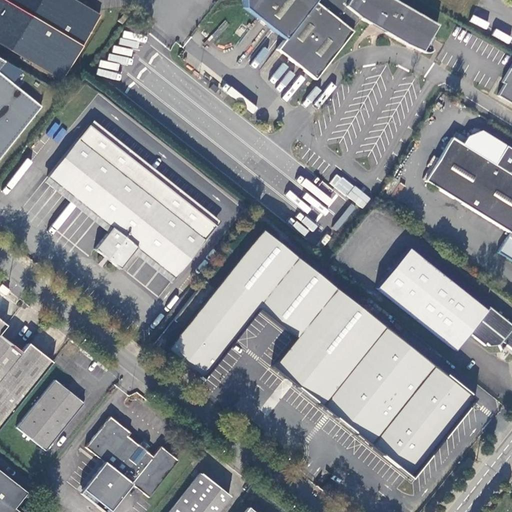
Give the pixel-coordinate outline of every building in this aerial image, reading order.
[(0,0),(0,43),(61,79),(99,15),(73,0),(0,0)] [(393,0),(241,0),(242,9),(283,41),(277,50),(314,80),(351,32),(350,32),(359,19),(406,46),(422,53),(437,25),(393,0)] [(138,18),(131,13),(128,18),(135,23),(138,18)] [(120,24),(125,17),(122,14),(119,19),(118,18),(116,20),(120,24)] [(511,69),(509,68),(501,82),(504,84),(496,95),(511,104),(511,69)] [(0,153),(38,105),(0,75),(0,153)] [(450,137),(423,180),(507,232),(495,251),(511,262),(511,149),(479,129),(468,130),(464,138),(460,143),(453,138),(450,137)] [(456,133),(453,138),(460,143),(464,138),(456,133)] [(203,240),(72,138),(42,176),(108,227),(93,248),(118,267),(134,246),(172,276),(203,240)] [(329,183),(362,209),(370,199),(338,173),(329,183)] [(472,396),(257,228),(163,347),(240,409),(249,411),(273,380),(308,407),(313,400),(323,408),(318,416),(343,436),(349,428),(356,434),(409,476),(472,396)] [(483,311),(404,249),(374,288),(452,350),(466,333),(481,344),(482,343),(486,346),(495,346),(498,350),(503,344),(511,350),(511,325),(511,327),(486,308),(483,311)] [(0,377),(21,352),(0,336),(0,377)] [(0,425),(51,361),(28,343),(21,352),(0,377),(0,425)] [(83,402),(53,379),(15,426),(44,450),(83,402)] [(308,407),(318,416),(323,408),(313,400),(308,407)] [(129,433),(108,417),(84,448),(103,462),(81,490),(109,511),(131,484),(148,498),(177,460),(159,446),(151,456),(145,451),(138,446),(126,436),(129,433)] [(248,426),(244,430),(253,437),(257,432),(248,426)] [(350,441),(356,434),(349,428),(343,436),(350,441)] [(148,446),(142,442),(138,446),(145,451),(148,446)] [(0,511),(18,511),(14,509),(26,493),(0,471),(0,511)] [(200,473),(168,511),(215,511),(229,495),(200,473)] [(81,490),(79,494),(102,511),(109,511),(81,490)]
